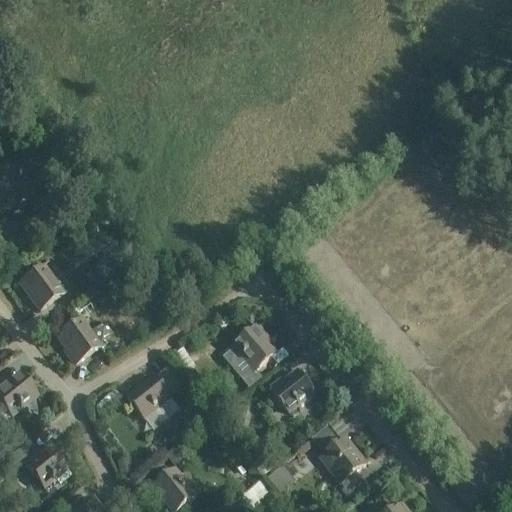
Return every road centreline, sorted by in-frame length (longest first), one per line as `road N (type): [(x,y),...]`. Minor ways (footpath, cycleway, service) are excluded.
road 1 (residential): [(67,402),(263,289),(445,511)]
road 2 (residential): [(130,511),(67,402)]
